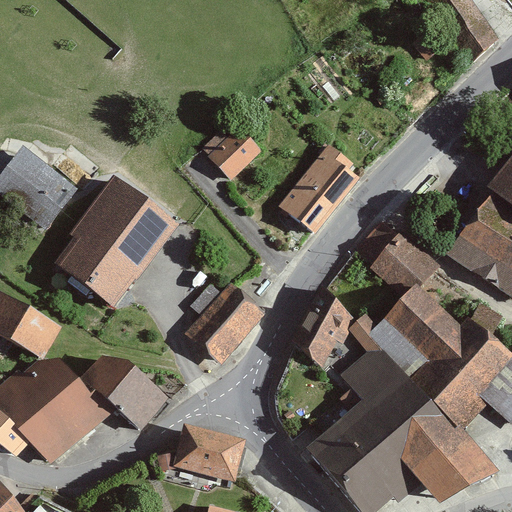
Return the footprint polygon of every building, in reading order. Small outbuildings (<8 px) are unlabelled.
[(441,0),(475,58),(503,43),(478,0),(441,0)] [(235,183),(270,153),(240,120),(205,150),(235,183)] [(372,174),(334,142),(280,207),(318,238),(372,174)] [(0,183),(0,197),(48,235),(84,191),(29,147),(0,183)] [(511,168),(496,187),(511,199),(511,168)] [(55,262),(121,312),(186,225),(120,175),(55,262)] [(511,209),(496,197),(441,262),(511,303),(511,209)] [(418,259),(380,221),(349,251),(388,289),(418,259)] [(273,315),(235,282),(225,293),(212,282),(191,307),(204,318),(188,336),(227,369),(273,315)] [(327,288),(294,343),(325,365),(340,337),(346,342),(359,320),(327,288)] [(372,313),(352,333),(367,353),(341,376),(366,404),(311,453),(362,511),(389,511),(426,481),(448,506),(501,461),(469,424),(488,402),(511,421),(511,348),(475,317),(469,325),(424,288),(381,325),(372,313)] [(0,292),(0,333),(47,358),(65,323),(2,290),(0,292)] [(118,412),(142,433),(173,398),(111,352),(88,374),(58,359),(0,392),(0,447),(15,458),(29,438),(50,465),(118,412)] [(177,464),(232,478),(242,441),(187,427),(177,464)] [(0,511),(26,511),(28,511),(0,480),(0,511)]
